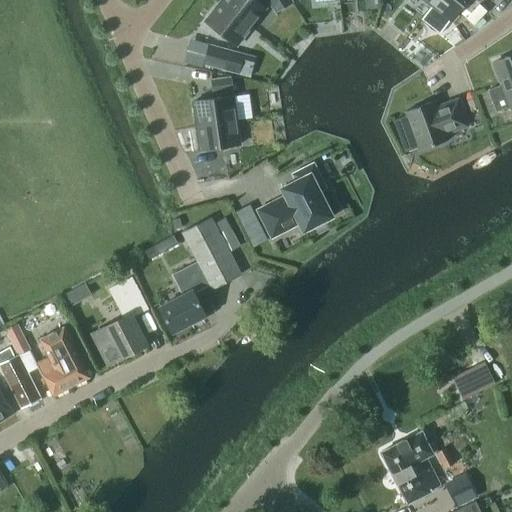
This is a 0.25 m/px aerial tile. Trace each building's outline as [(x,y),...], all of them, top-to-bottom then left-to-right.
[(221,0),(220,2),(251,26),(266,7),(257,0),(221,0)] [(265,0),(273,12),(291,1),(290,0),(265,0)] [(451,20),(466,0),(435,0),(432,5),(451,20)] [(251,26),(220,2),(205,21),(236,46),(251,26)] [(204,64),(239,74),(244,54),(209,44),(204,64)] [(511,55),(495,61),(511,107),(511,55)] [(231,76),(210,79),(212,95),(233,92),(231,76)] [(193,101),(197,125),(237,120),(233,95),(193,101)] [(448,140),(446,134),(468,126),(458,99),(443,105),(444,107),(437,110),(434,101),(406,111),(420,150),(448,140)] [(200,150),(240,144),(237,120),(197,125),(200,150)] [(257,210),(272,238),(300,224),(304,231),(332,216),(319,191),(327,188),(314,163),(292,174),(296,181),(282,188),(285,195),(257,210)] [(182,227),(180,218),(172,220),(175,229),(182,227)] [(209,283),(212,289),(240,274),(211,218),(183,232),(198,262),(209,283)] [(173,275),(183,295),(160,307),(173,332),(206,315),(193,291),(209,283),(198,262),(173,275)] [(124,317),(105,327),(112,341),(100,347),(99,345),(98,345),(109,365),(123,358),(122,357),(146,345),(147,345),(131,314),(147,306),(132,276),(109,288),(124,317)] [(68,291),(70,299),(91,293),(88,285),(68,291)] [(18,355),(30,349),(17,324),(5,330),(18,355)] [(49,357),(37,363),(53,395),(89,377),(64,327),(40,340),(49,357)] [(0,364),(22,407),(40,398),(18,355),(16,356),(11,346),(0,351),(0,364)] [(485,361),(453,377),(463,398),(496,383),(485,361)] [(0,421),(15,412),(0,388),(0,421)] [(433,454),(421,431),(381,452),(408,503),(431,491),(430,489),(439,484),(426,457),(433,454)] [(444,468),(455,463),(446,447),(436,452),(444,468)] [(457,503),(477,494),(467,471),(447,480),(457,503)] [(480,511),(475,501),(452,511),(480,511)]
